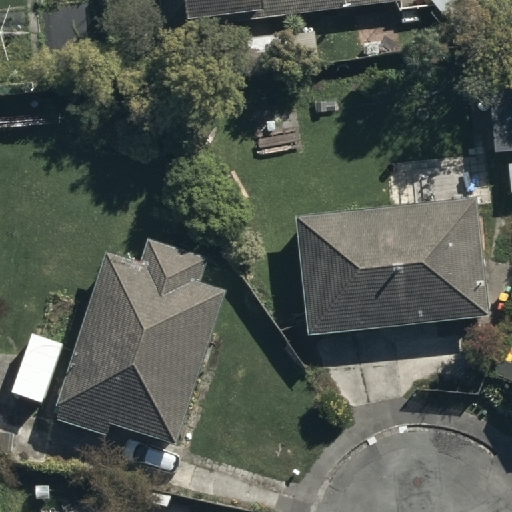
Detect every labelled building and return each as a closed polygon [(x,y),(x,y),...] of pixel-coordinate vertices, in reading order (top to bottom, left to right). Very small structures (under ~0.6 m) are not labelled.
[(159,0),(163,26),(374,0),(159,0)] [(434,0),(464,32),(500,0),(434,0)] [(511,78),(492,81),(501,150),(511,148),(511,78)] [(475,192),(301,211),(314,337),(489,318),(475,192)] [(141,258),(111,248),(53,423),(105,441),(110,425),(174,446),(227,287),(201,279),(209,256),(148,236),(141,258)] [(65,332),(33,321),(12,381),(44,393),(65,332)] [(192,511),(191,495),(42,511),(192,511)]
